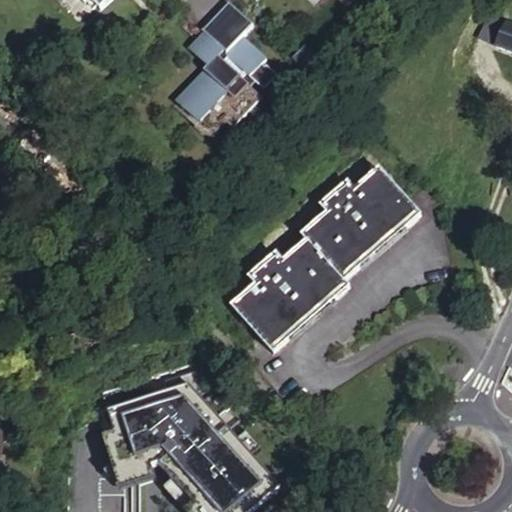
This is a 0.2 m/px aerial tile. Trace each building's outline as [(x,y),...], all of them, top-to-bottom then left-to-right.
[(89,0),(87,3),(86,4),(95,13),(106,0),(89,0)] [(246,42),(255,32),(224,4),(198,32),(203,36),(188,52),(204,67),(171,102),(194,122),(189,128),(196,133),(200,135),(207,137),(222,121),(229,128),(258,97),(245,86),(250,80),(257,87),(271,72),(259,61),(258,62),(255,59),(260,55),(246,42)] [(489,59),(497,42),(511,49),(511,20),(492,12),(474,52),(484,57),(489,59)] [(484,57),(474,52),(473,51),(467,64),(479,69),(484,57)] [(236,307),(277,357),(296,342),(293,339),(334,300),(338,305),(353,292),(349,288),(365,272),(363,269),(408,230),(411,234),(426,221),(384,172),(359,193),(351,184),(326,205),(334,214),(308,237),(311,240),(286,262),(279,254),(252,279),(258,287),(236,307)] [(163,483),(191,511),(253,511),(286,486),(186,385),(102,411),(109,439),(123,488),(156,475),(163,483)]
